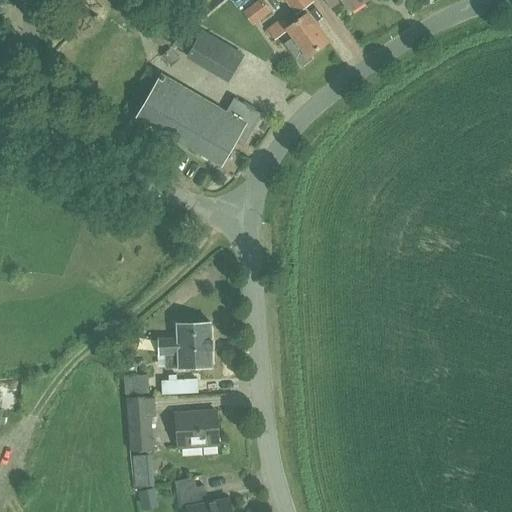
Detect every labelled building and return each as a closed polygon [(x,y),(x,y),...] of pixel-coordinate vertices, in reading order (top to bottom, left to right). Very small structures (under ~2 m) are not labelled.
[(262,0),(257,0),(241,12),(252,26),(271,12),(262,0)] [(284,0),(296,15),(314,1),(313,0),(284,0)] [(351,12),(367,0),(322,0),(329,9),(340,1),(347,10),(349,8),(351,12)] [(204,3),(189,15),(197,23),(211,12),(204,3)] [(328,42),(305,10),(286,24),(280,15),(263,28),(268,34),(271,32),(276,38),(287,29),(297,43),(289,49),(302,66),(312,59),(310,56),(328,42)] [(228,82),(243,57),(200,33),(186,58),(228,82)] [(225,113),(161,75),(137,117),(221,165),(234,142),(242,147),(261,114),(233,98),(225,113)] [(212,367),(211,323),(177,324),(177,338),(158,338),(158,356),(165,355),(165,369),(178,368),(212,367)] [(149,397),(148,375),(124,376),(125,394),(126,394),(126,398),(149,397)] [(149,397),(126,398),(130,452),(153,450),(149,397)] [(178,448),(219,445),(217,412),(175,415),(178,448)] [(132,456),(133,468),(147,467),(146,455),(132,456)] [(196,487),(194,477),(174,481),(176,491),(180,510),(188,509),(188,511),(231,511),(228,499),(207,504),(203,486),(196,487)] [(24,480),(24,495),(34,495),(35,480),(24,480)]
